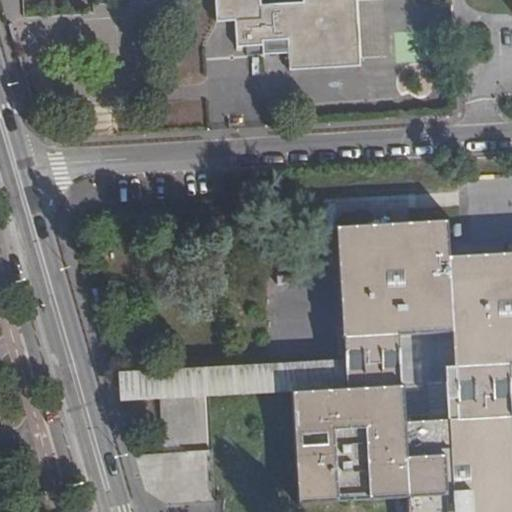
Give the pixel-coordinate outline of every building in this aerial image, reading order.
[(259,7),(258,0),(213,0),(214,24),(234,23),(260,21),(259,7)] [(301,0),(302,5),(259,7),(260,21),(234,23),(235,49),(261,48),(261,43),(287,42),(288,71),(359,68),(359,61),(355,3),(381,2),(381,0),(301,0)] [(383,2),(381,2),(355,3),(359,61),(387,60),(383,2)] [(511,256),(448,260),(446,223),(337,229),(345,362),(346,391),(293,395),(300,503),(407,497),(408,511),(511,511),(511,430),(508,365),(511,364),(511,256)] [(345,362),(148,375),(150,405),(293,395),(346,391),(345,362)] [(159,452),(161,501),(211,499),(209,450),(159,452)]
